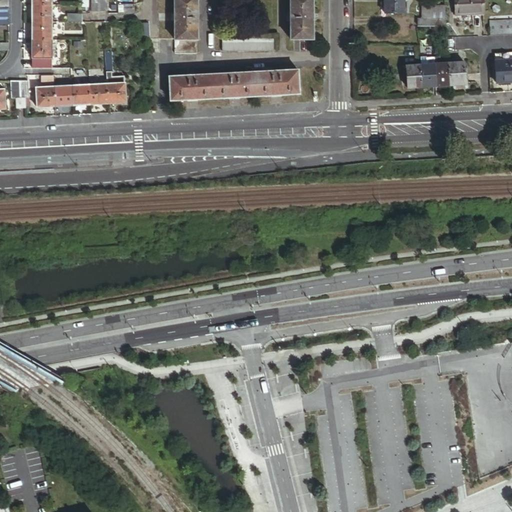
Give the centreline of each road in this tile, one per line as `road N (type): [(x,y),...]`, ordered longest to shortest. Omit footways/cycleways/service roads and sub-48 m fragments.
road 1 (primary): [(511,258),(0,343)]
road 2 (primary): [(0,368),(343,305),(511,287)]
road 3 (unknown): [(0,155),(511,135)]
road 4 (tertiary): [(0,184),(169,174),(339,134),(339,120)]
road 5 (tertiary): [(339,120),(0,137)]
road 6 (tertiary): [(511,112),(339,120)]
road 7 (residential): [(339,120),(339,0)]
